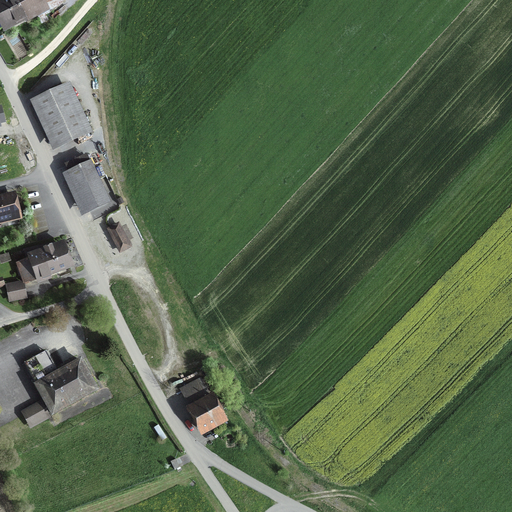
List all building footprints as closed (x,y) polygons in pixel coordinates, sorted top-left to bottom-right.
[(5,26),(24,16),(27,21),(47,11),(44,5),(53,0),(9,0),(0,5),(0,17),(5,27),(6,27),(5,26)] [(58,146),(85,134),(64,88),(37,101),(58,146)] [(88,212),(108,202),(90,164),(70,173),(88,212)] [(0,222),(20,217),(14,195),(0,198),(0,222)] [(118,225),(109,229),(120,251),(129,246),(118,225)] [(30,255),(31,259),(18,264),(25,283),(38,278),(71,266),(64,247),(63,247),(62,243),(54,245),(53,243),(24,250),(26,256),(30,255)] [(12,253),(0,256),(0,263),(1,267),(14,264),(12,253)] [(11,300),(26,297),(23,283),(8,286),(11,300)] [(25,363),(53,414),(97,390),(80,360),(58,373),(46,351),(25,363)] [(180,390),(201,430),(224,418),(203,379),(180,390)] [(32,425),(47,417),(40,403),(24,412),(32,425)] [(176,459),(171,461),(175,469),(180,467),(176,459)]
